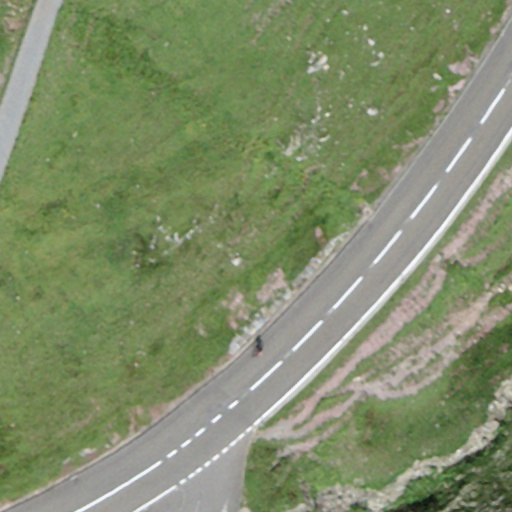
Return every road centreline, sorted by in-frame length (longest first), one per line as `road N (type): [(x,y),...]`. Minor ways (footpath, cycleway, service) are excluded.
road 1 (primary): [(511,78),(430,196),(282,366),(192,441),(80,511)]
road 2 (track): [(0,146),(53,0)]
